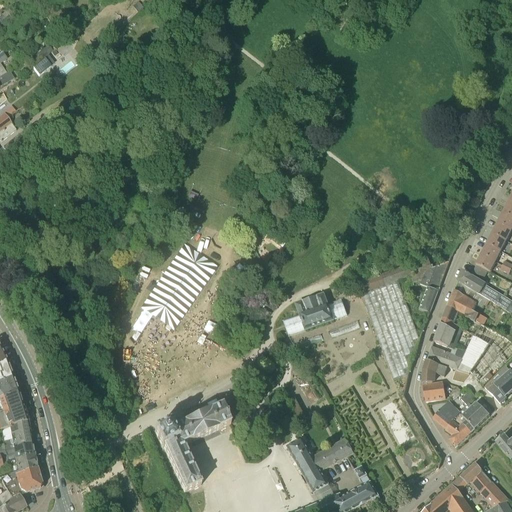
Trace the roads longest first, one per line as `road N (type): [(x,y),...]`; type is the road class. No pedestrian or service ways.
road 1 (tertiary): [(455,465),(416,402),(414,380),(452,274),(511,156)]
road 2 (secondary): [(68,511),(35,385),(0,316)]
